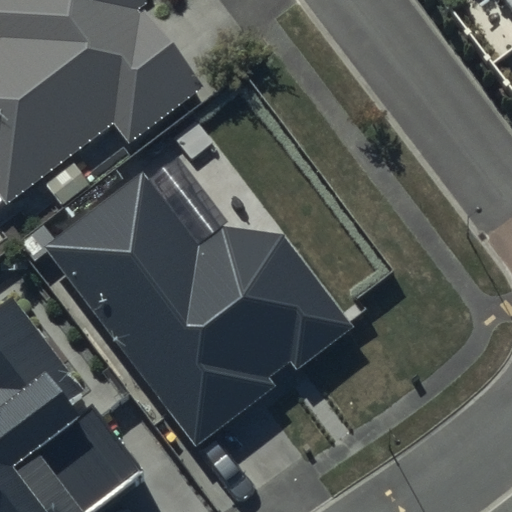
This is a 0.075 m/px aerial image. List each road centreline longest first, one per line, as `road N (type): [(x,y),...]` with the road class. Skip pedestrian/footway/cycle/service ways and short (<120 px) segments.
road 1 (residential): [(511,194),(362,0)]
road 2 (residential): [(511,434),(408,511)]
